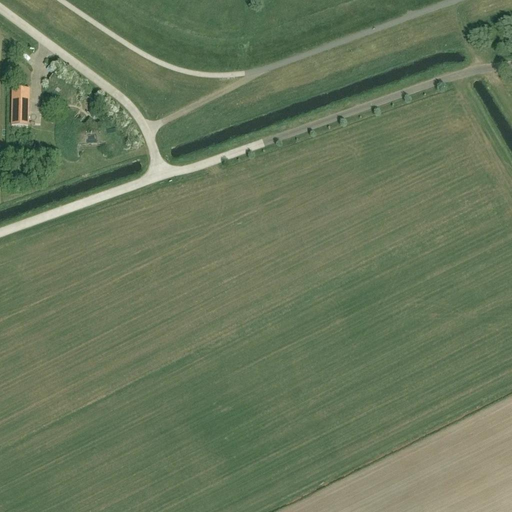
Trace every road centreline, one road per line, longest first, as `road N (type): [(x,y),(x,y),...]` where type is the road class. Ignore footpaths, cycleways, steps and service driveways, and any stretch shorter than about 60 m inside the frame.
road 1 (unclassified): [(160,175),(440,80),(511,65)]
road 2 (unclassified): [(160,175),(127,104),(0,8)]
road 3 (unclassified): [(0,233),(160,175)]
road 4 (track): [(145,130),(263,70)]
